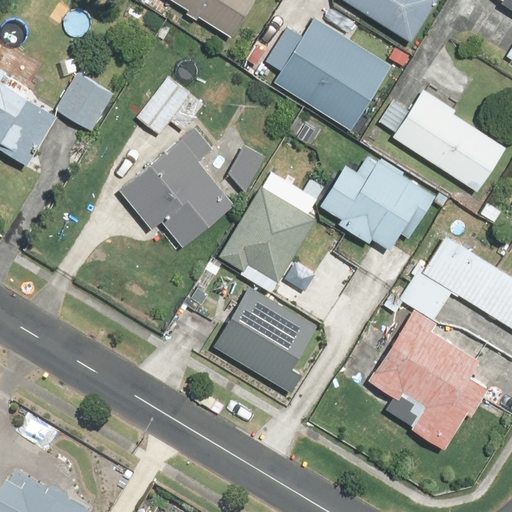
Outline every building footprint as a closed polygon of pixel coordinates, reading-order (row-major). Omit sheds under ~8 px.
[(183,0),(234,33),(255,0),(183,0)] [(437,0),(352,0),(413,38),(437,0)] [(384,76),(293,19),(267,60),(359,117),(384,76)] [(0,141),(34,160),(63,108),(30,89),(34,82),(0,62),(0,141)] [(159,137),(174,120),(184,129),(205,105),(170,76),(135,117),(159,137)] [(425,88),(396,132),(480,187),(509,143),(425,88)] [(201,125),(123,184),(155,225),(166,216),(185,241),(236,202),(201,157),(216,146),(201,125)] [(257,131),(248,143),(246,142),(226,171),(244,193),(255,177),(268,157),(264,153),(272,141),(257,131)] [(351,160),(325,201),(346,215),(343,219),(375,240),(377,235),(395,246),(406,230),(413,235),(441,192),(384,155),(381,160),(371,153),(362,167),(351,160)] [(244,269),(249,261),(277,278),(313,218),(299,209),(304,201),(264,177),(218,253),(244,269)] [(511,270),(448,231),(427,265),(420,260),(400,293),(437,316),(455,287),(511,322),(511,270)] [(316,324),(250,283),(213,344),(279,385),(316,324)] [(416,307),(373,375),(398,390),(388,405),(450,443),(488,383),(475,375),(485,359),(435,328),(439,321),(416,307)] [(97,511),(18,469),(0,500),(0,511),(97,511)] [(174,511),(159,502),(153,511),(174,511)]
